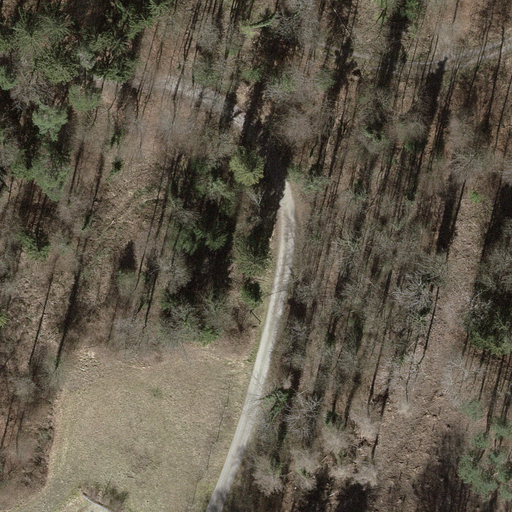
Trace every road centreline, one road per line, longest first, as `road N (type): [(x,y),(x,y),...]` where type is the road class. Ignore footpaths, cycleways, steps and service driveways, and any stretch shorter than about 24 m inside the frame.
road 1 (track): [(0,52),(49,68),(205,90),(256,131),(291,200),(280,278),(227,477),(210,511)]
road 2 (track): [(337,511),(404,436),(436,374),(463,245),(438,0)]
road 3 (track): [(224,0),(373,68),(446,64),(511,34)]
